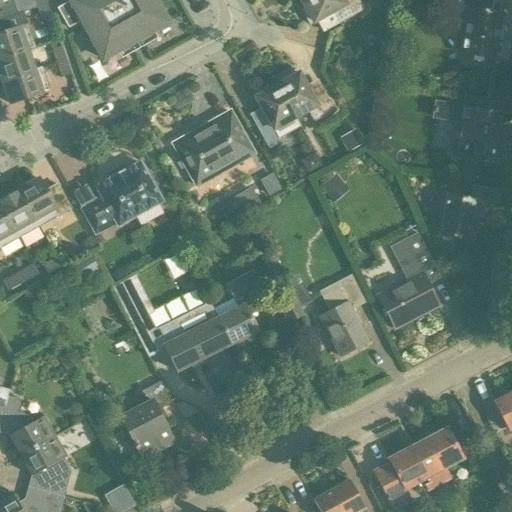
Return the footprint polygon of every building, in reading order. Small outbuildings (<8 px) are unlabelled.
[(5,0),(0,0),(0,20),(15,15),(10,0),(6,2),(5,0)] [(137,40),(167,24),(153,0),(72,0),(57,9),(67,28),(80,21),(102,60),(137,40)] [(303,0),(301,2),(305,9),(300,11),(309,26),(332,12),(338,24),(363,10),(356,0),(303,0)] [(459,0),(460,7),(468,8),(460,54),(494,60),(495,57),(500,55),(501,47),(497,44),(502,14),(490,12),(492,0),(459,0)] [(51,19),(46,5),(36,8),(41,22),(51,19)] [(0,59),(33,48),(26,26),(22,13),(15,15),(0,20),(0,59)] [(364,45),(361,62),(378,65),(381,48),(364,45)] [(65,61),(60,47),(51,50),(55,64),(65,61)] [(34,49),(33,48),(0,59),(0,76),(2,83),(41,69),(40,69),(32,71),(26,51),(34,49)] [(70,75),(65,61),(55,64),(60,79),(70,75)] [(41,69),(2,83),(10,105),(48,92),(41,69)] [(276,87),(294,118),(307,111),(314,123),(333,112),(320,87),(309,94),(295,70),(281,79),(283,83),(276,87)] [(299,128),(294,118),(276,87),(269,91),(267,86),(252,95),(265,118),(254,124),(268,150),(281,142),(279,139),(299,128)] [(455,152),(503,159),(508,128),(484,125),(486,110),(453,105),(450,119),(460,121),(455,152)] [(191,180),(249,148),(229,113),(200,130),(200,131),(192,135),(192,134),(172,145),(191,180)] [(356,129),(341,137),(349,152),(364,144),(356,129)] [(322,167),(314,153),(300,161),(308,175),(322,167)] [(110,180),(95,188),(102,201),(96,204),(95,202),(81,210),(94,234),(115,223),(117,226),(160,202),(139,164),(124,172),(123,170),(109,178),(110,180)] [(479,167),(465,165),(463,176),(477,178),(479,167)] [(273,176),(261,183),(270,198),(282,191),(273,176)] [(335,176),(320,188),(330,201),(345,189),(335,176)] [(38,180),(18,191),(38,227),(69,209),(56,185),(45,191),(38,180)] [(470,199),(447,196),(440,237),(468,241),(471,218),(493,221),(498,192),(500,193),(500,191),(472,186),(470,199)] [(252,190),(233,200),(242,215),(260,206),(252,190)] [(0,201),(0,206),(18,238),(38,227),(18,191),(0,201)] [(0,248),(18,238),(0,206),(0,248)] [(99,248),(92,236),(81,243),(88,254),(99,248)] [(377,298),(394,330),(437,306),(427,286),(440,279),(420,241),(407,248),(413,261),(399,269),(406,282),(377,298)] [(277,264),(271,252),(261,257),(267,269),(277,264)] [(43,265),(48,273),(60,266),(55,258),(43,265)] [(92,258),(73,269),(80,283),(100,272),(92,258)] [(225,285),(237,309),(217,319),(231,346),(237,343),(240,348),(254,340),(252,335),(257,332),(249,317),(265,309),(255,288),(259,285),(252,271),(225,285)] [(18,272),(2,281),(8,291),(23,282),(18,272)] [(286,280),(300,308),(311,302),(297,275),(286,280)] [(330,313),(319,318),(339,358),(368,343),(351,311),(365,303),(351,276),(319,292),(330,313)] [(291,293),(277,300),(288,324),(303,316),(291,293)] [(231,346),(217,319),(209,304),(150,334),(158,351),(163,348),(176,373),(231,346)] [(119,418),(127,433),(141,460),(173,444),(156,412),(170,405),(159,382),(139,392),(145,404),(119,418)] [(0,425),(5,406),(4,406),(7,397),(9,390),(0,387),(0,425)] [(511,430),(511,395),(495,404),(510,432),(511,430)] [(16,400),(8,398),(6,406),(0,425),(0,434),(9,437),(20,457),(56,437),(44,417),(34,423),(31,418),(17,413),(19,405),(16,400)] [(446,430),(440,433),(410,449),(418,464),(432,457),(439,471),(432,476),(438,485),(449,479),(444,470),(462,460),(446,430)] [(67,456),(56,437),(20,457),(31,476),(28,488),(64,499),(72,471),(65,457),(67,456)] [(418,464),(410,449),(388,461),(395,472),(378,481),(391,505),(409,495),(407,489),(422,481),(427,491),(438,485),(432,476),(439,471),(432,457),(418,464)] [(366,511),(350,481),(331,491),(342,511),(366,511)] [(60,511),(64,499),(28,488),(25,500),(18,504),(14,497),(0,504),(0,511),(60,511)] [(342,511),(331,491),(313,501),(319,511),(342,511)]
